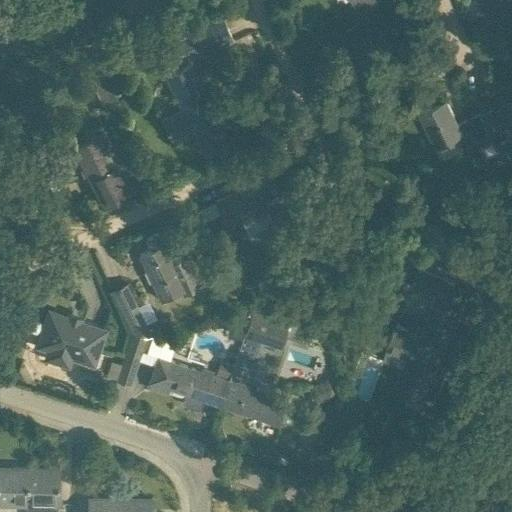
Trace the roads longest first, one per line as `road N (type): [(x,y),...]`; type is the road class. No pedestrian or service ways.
road 1 (residential): [(4,289),(33,264),(317,127)]
road 2 (residential): [(317,127),(466,54),(441,0)]
road 3 (residential): [(194,475),(165,448),(0,393)]
road 4 (unclassified): [(444,511),(511,341)]
road 5 (residential): [(356,511),(226,470),(194,475)]
road 6 (residential): [(255,0),(317,127)]
